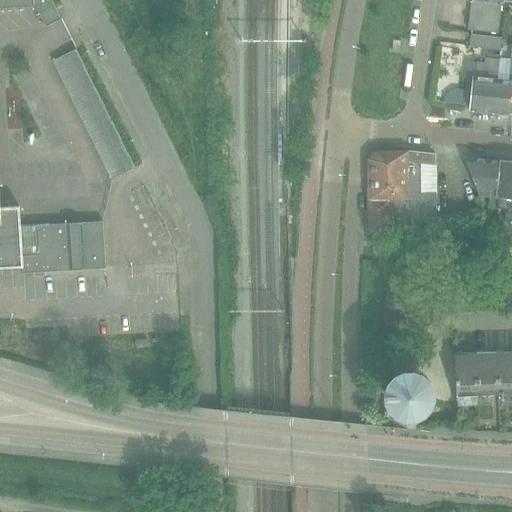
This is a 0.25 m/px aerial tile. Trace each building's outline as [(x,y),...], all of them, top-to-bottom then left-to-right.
[(0,0),(0,268),(22,267),(22,273),(105,268),(103,222),(23,226),(21,206),(3,208),(0,179),(0,8),(36,6),(46,26),(61,19),(51,0),(0,0)] [(511,0),(471,0),(467,30),(497,34),(501,2),(511,3),(511,0)] [(472,35),(471,46),(491,48),(500,50),(502,38),(492,37),(472,35)] [(135,168),(77,53),(54,64),(112,179),(135,168)] [(498,59),(485,58),(485,63),(476,62),(475,76),(467,76),(465,94),(471,95),(470,111),(492,114),(496,79),(498,59)] [(511,58),(509,80),(496,79),(492,114),(511,115),(511,58)] [(408,151),(403,151),(376,151),(367,160),(368,234),(384,231),(436,221),(436,193),(420,193),(420,164),(434,166),(435,154),(408,151)] [(499,161),(463,157),(463,158),(470,177),(478,195),(490,197),(489,207),(498,208),(499,197),(495,197),(499,161)] [(511,162),(499,161),(495,197),(499,197),(498,208),(506,209),(504,221),(511,222),(511,162)] [(511,393),(511,351),(495,352),(497,394),(511,393)] [(497,394),(495,352),(475,353),(477,395),(497,394)] [(477,395),(475,353),(454,354),(456,396),(477,395)] [(429,396),(429,394),(429,392),(429,390),(429,389),(428,387),(427,385),(426,384),(426,382),(423,379),(422,378),(420,377),(419,376),(417,375),(414,374),(412,373),(409,373),(405,373),(401,374),(400,375),(397,377),(395,378),(394,379),(393,380),(390,383),(390,385),(389,387),(388,388),(388,390),(388,392),(388,394),(388,396),(388,397),(388,399),(389,401),(390,404),(391,406),(392,407),(394,409),(395,410),(396,411),(400,413),(403,414),(407,415),(408,415),(410,415),(412,414),(416,413),(417,413),(420,411),(422,410),(423,409),(424,407),(426,406),(427,404),(427,403),(429,399),(429,397),(429,396)]
